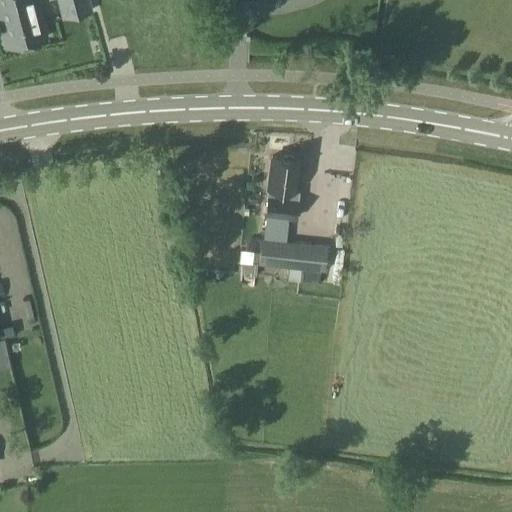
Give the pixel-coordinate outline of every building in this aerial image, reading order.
[(0,0),(0,21),(7,48),(47,37),(38,2),(44,0),(58,0),(63,19),(92,11),(89,0),(0,0)] [(298,199),(293,198),(298,159),(272,156),(268,187),(269,187),(266,214),(296,217),(298,199)] [(326,269),(329,244),(263,238),(261,263),(288,266),(321,269),(326,269)] [(320,283),(321,269),(288,266),(287,279),(320,283)] [(4,326),(0,326),(0,336),(6,335),(14,333),(12,324),(4,326)]
